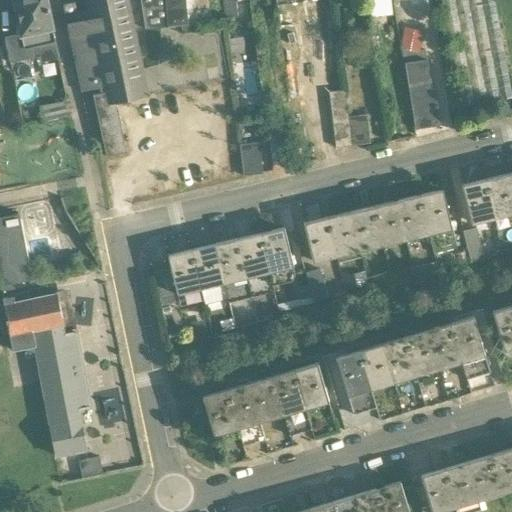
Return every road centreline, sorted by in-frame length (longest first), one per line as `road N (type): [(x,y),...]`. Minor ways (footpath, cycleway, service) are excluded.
road 1 (residential): [(110,232),(511,136)]
road 2 (residential): [(175,503),(511,404)]
road 3 (residential): [(175,503),(110,232)]
road 4 (residential): [(110,232),(52,0)]
